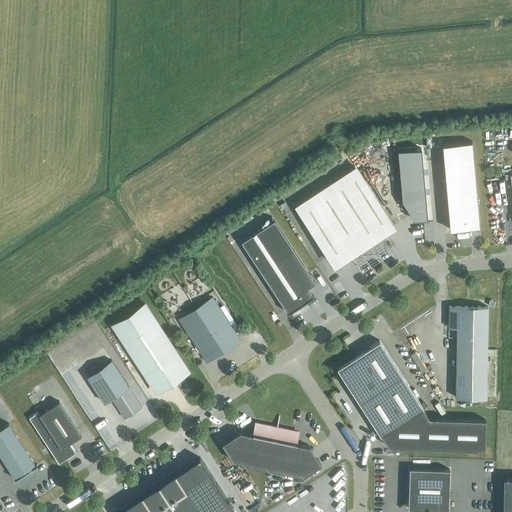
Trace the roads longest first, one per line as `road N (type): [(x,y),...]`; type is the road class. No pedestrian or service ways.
road 1 (unclassified): [(49,511),(289,356)]
road 2 (unclassified): [(289,356),(410,276),(511,260)]
road 3 (unclassified): [(360,511),(362,469),(289,356)]
